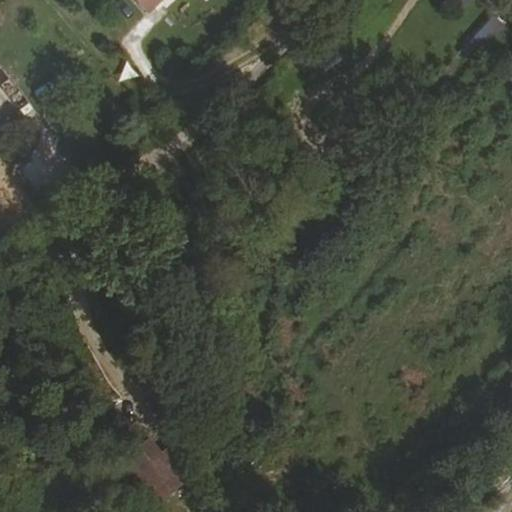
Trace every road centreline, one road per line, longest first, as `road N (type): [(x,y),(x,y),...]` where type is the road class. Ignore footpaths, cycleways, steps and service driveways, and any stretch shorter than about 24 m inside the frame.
road 1 (track): [(179,133),(0,280)]
road 2 (residential): [(319,0),(179,133)]
